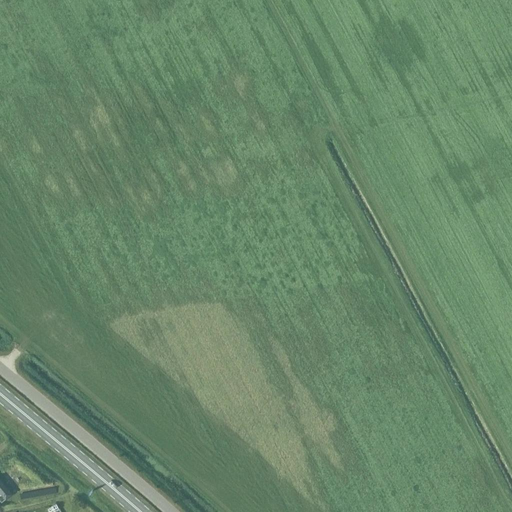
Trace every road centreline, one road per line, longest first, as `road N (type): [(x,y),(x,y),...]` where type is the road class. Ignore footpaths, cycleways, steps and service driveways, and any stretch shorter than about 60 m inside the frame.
road 1 (unclassified): [(171,511),(0,366)]
road 2 (primary): [(141,511),(0,393)]
